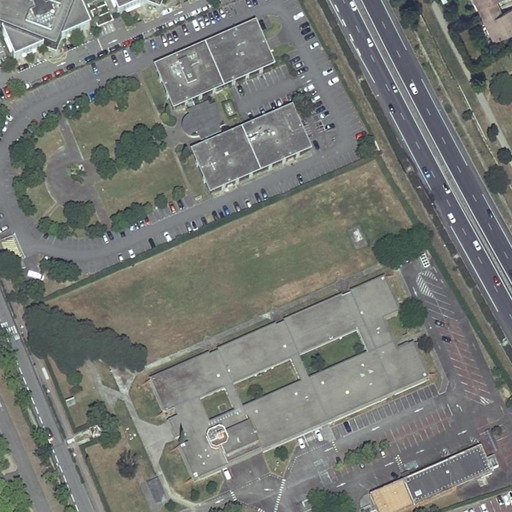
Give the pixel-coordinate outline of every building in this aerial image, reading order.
[(47,0),(43,2),(44,6),(32,12),(30,8),(26,10),(0,1),(0,30),(4,32),(16,59),(19,58),(20,60),(46,48),(54,51),(53,47),(51,46),(52,42),(55,43),(57,40),(61,41),(60,43),(62,47),(65,40),(91,28),(90,27),(92,25),(81,0),(89,0),(102,28),(117,21),(107,0),(114,0),(120,13),(122,13),(123,15),(148,4),(157,7),(155,3),(153,2),(153,0),(161,0),(162,0),(163,4),(164,0),(47,0)] [(478,10),(482,16),(496,9),(493,3),(497,1),(498,0),(476,0),(481,8),(478,10)] [(43,2),(30,8),(32,12),(44,6),(43,2)] [(497,41),(511,33),(511,8),(502,13),(498,15),(496,9),(482,16),(484,23),(487,22),(497,41)] [(487,22),(484,23),(494,42),(497,41),(487,22)] [(254,27),(154,70),(172,111),(187,105),(190,113),(188,113),(190,118),(188,119),(185,124),(187,125),(186,127),(188,133),(192,134),(191,136),(195,137),(198,136),(200,140),(202,139),(205,146),(191,153),(209,195),(309,151),(290,110),(211,144),(208,137),(218,132),(217,127),(222,125),(214,108),(210,109),(207,105),(196,110),(193,103),(272,68),(254,27)] [(53,47),(54,51),(62,47),(60,43),(61,41),(57,40),(55,43),(52,42),(51,46),(53,47)] [(423,250),(417,252),(424,268),(430,266),(423,250)] [(17,264),(10,267),(12,274),(20,271),(17,264)] [(396,347),(383,316),(401,308),(386,274),(146,376),(161,409),(174,404),(179,413),(185,429),(190,439),(180,443),(193,475),(429,374),(413,340),(396,347)] [(179,413),(168,418),(174,434),(185,429),(179,413)] [(90,430),(94,440),(104,436),(100,426),(90,430)] [(403,478),(415,503),(493,469),(481,444),(403,478)] [(236,488),(245,483),(269,471),(262,456),(240,467),(239,465),(224,473),(226,479),(231,477),(236,488)] [(403,478),(371,491),(381,511),(395,511),(415,503),(403,478)]
